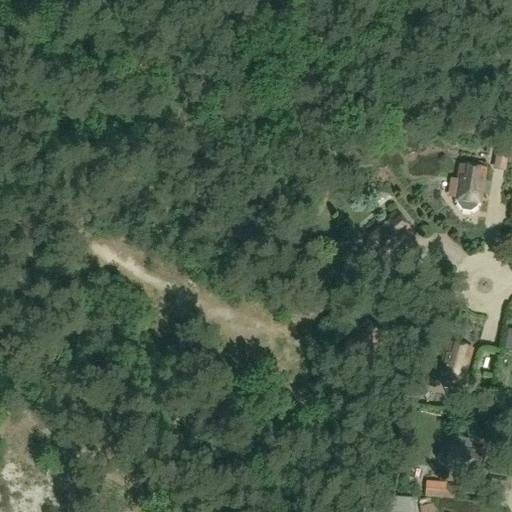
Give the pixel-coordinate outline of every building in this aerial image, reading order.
[(480,205),(486,170),(461,166),(455,201),(459,201),(458,205),(462,211),(470,212),(476,208),(477,204),(480,205)] [(412,233),(396,213),(369,236),(371,238),(368,240),(367,248),(372,254),(380,255),(383,252),(385,255),(412,233)] [(362,364),(385,338),(367,321),(343,347),(346,349),(343,352),(343,359),(349,365),(357,364),(359,361),(362,364)] [(461,384),(471,350),(447,343),(437,377),(440,378),(439,381),(442,388),(450,390),(457,386),(458,383),(461,384)] [(426,434),(445,437),(448,421),(430,418),(426,434)] [(483,453),(479,453),(481,445),(451,438),(449,446),(448,449),(445,448),(438,452),(437,460),(441,466),(445,467),(444,470),(478,478),(483,453)]
